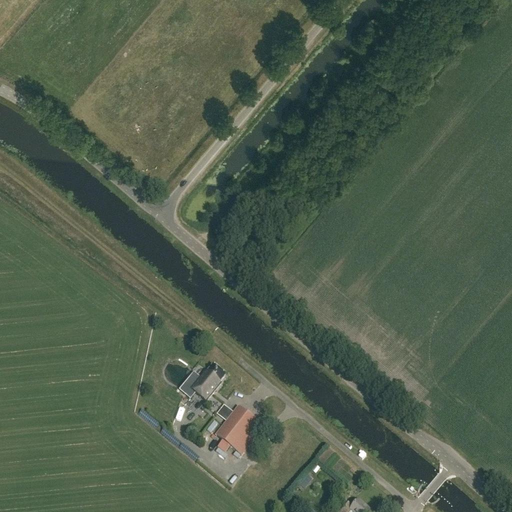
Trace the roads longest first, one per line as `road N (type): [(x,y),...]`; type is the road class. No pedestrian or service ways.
road 1 (unclassified): [(455,461),(405,428),(159,215)]
road 2 (track): [(415,0),(201,252)]
road 3 (track): [(240,361),(0,169)]
road 4 (unclassified): [(159,215),(341,0)]
road 5 (unclassified): [(414,510),(240,361)]
road 6 (unclassified): [(159,215),(67,130),(0,91)]
